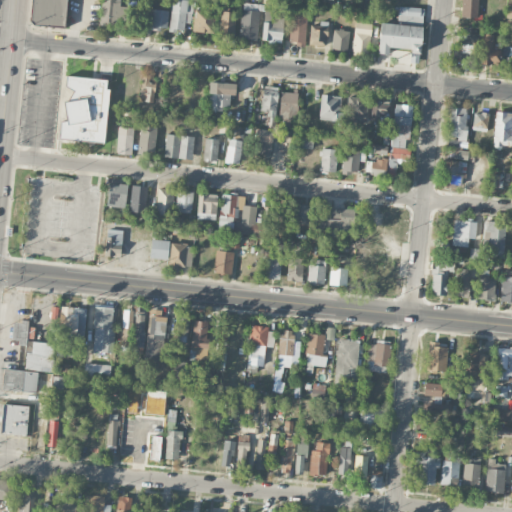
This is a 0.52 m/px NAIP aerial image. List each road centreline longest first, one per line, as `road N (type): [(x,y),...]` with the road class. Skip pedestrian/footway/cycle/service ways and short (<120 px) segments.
road 1 (tertiary): [(0,272),(511,327)]
road 2 (residential): [(511,91),(0,37)]
road 3 (residential): [(511,210),(0,156)]
road 4 (residential): [(393,511),(444,0)]
road 5 (residential): [(454,511),(0,463)]
road 6 (secondary): [(0,156),(15,0)]
